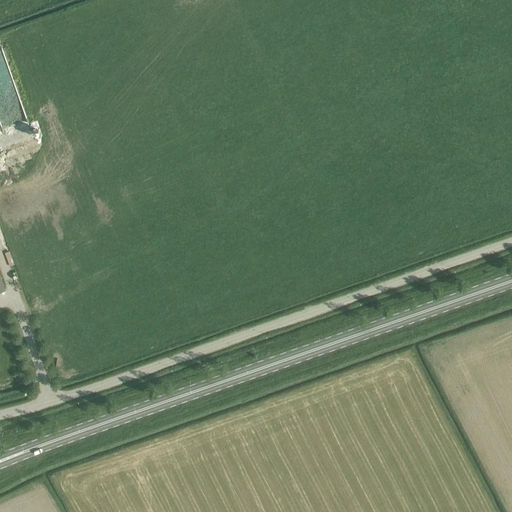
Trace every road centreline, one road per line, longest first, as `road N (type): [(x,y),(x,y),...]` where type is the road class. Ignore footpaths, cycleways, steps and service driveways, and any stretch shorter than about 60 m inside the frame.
road 1 (unclassified): [(0,416),(511,241)]
road 2 (primary): [(16,455),(511,281)]
